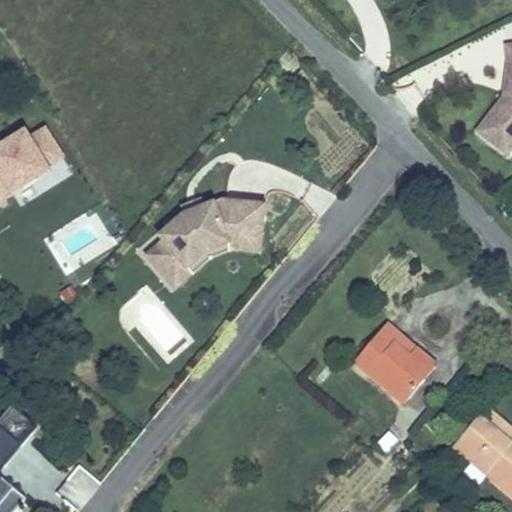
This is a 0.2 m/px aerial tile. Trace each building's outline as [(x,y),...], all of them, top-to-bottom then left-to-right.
[(490,104),(461,141),(495,165),(511,143),(511,48),(488,54),(491,78),(500,78),(501,103),(490,104)] [(50,170),(64,163),(46,128),(32,135),(50,170)] [(25,129),(0,142),(0,206),(53,177),(25,129)] [(252,239),(256,204),(215,199),(194,207),(175,215),(140,250),(136,255),(154,273),(170,257),(178,265),(196,247),(218,237),(252,239)] [(175,215),(194,207),(191,199),(172,206),(175,215)] [(166,286),(200,254),(219,245),(251,247),(251,246),(252,239),(218,237),(196,247),(178,265),(170,257),(154,273),(166,286)] [(409,354),(395,342),(364,379),(411,418),(442,381),(424,367),(426,365),(411,352),(409,354)] [(0,413),(0,449),(5,454),(23,433),(0,413)] [(511,439),(496,426),(464,463),(511,502),(511,439)] [(84,504),(100,484),(83,470),(67,490),(84,504)] [(0,511),(3,511),(16,497),(0,483),(0,511)]
